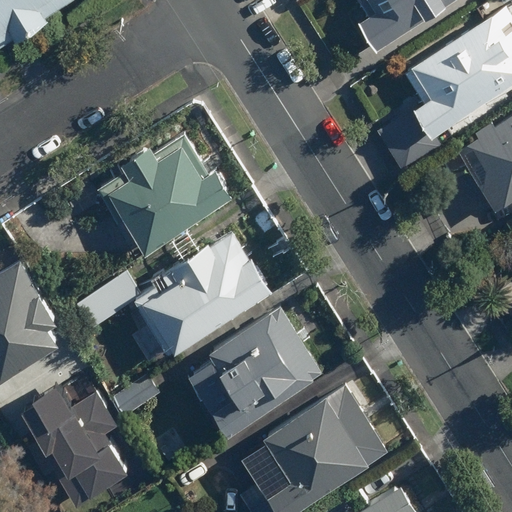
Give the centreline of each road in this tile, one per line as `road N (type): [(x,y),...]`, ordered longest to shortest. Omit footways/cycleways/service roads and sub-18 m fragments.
road 1 (residential): [(511,469),(219,0)]
road 2 (residential): [(0,141),(219,0)]
